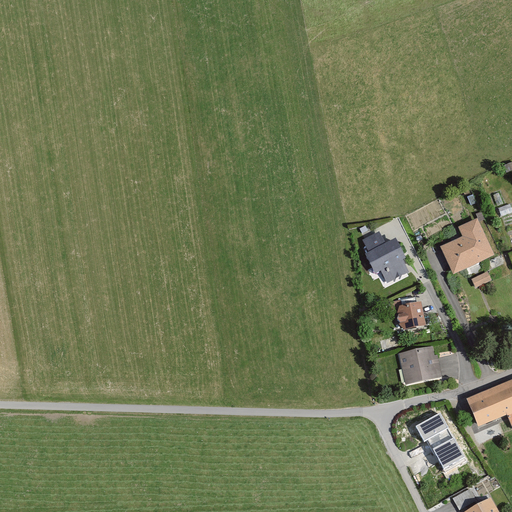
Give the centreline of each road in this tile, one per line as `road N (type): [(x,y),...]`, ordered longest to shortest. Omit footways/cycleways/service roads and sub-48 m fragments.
road 1 (residential): [(380,412),(0,407)]
road 2 (residential): [(511,372),(380,412)]
